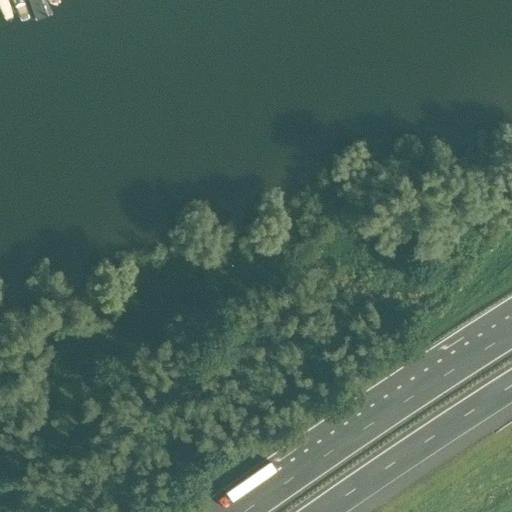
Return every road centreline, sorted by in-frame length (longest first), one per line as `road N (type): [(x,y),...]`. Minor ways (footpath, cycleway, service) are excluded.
road 1 (motorway): [(511,331),(249,511)]
road 2 (motorway): [(324,511),(511,387)]
